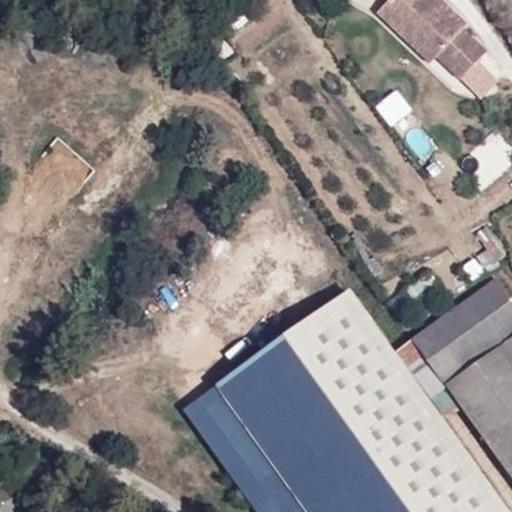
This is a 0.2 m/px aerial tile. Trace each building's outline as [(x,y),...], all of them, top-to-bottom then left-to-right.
[(385,0),(376,10),(429,60),(435,54),(439,49),(387,0),(385,0)] [(387,0),(439,49),(435,54),(460,78),(486,50),(462,27),(449,15),(453,11),(442,0),(387,0)] [(466,23),(453,11),(449,15),(462,27),(466,23)] [(81,26),(62,21),(60,30),(79,35),(81,26)] [(400,90),(379,106),(393,124),(414,108),(400,90)] [(511,480),(511,299),(497,279),(411,341),(511,480)] [(499,511),(351,305),(219,399),(299,511),(499,511)] [(299,511),(219,399),(187,422),(251,511),(299,511)] [(0,511),(14,511),(20,494),(0,487),(0,511)]
